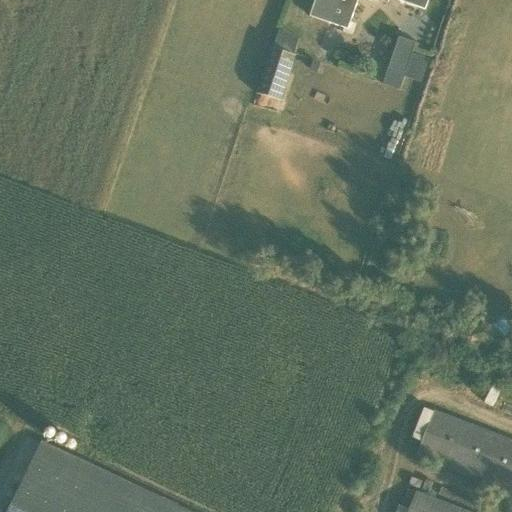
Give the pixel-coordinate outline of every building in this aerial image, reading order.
[(358,0),(315,0),(310,17),(343,28),(342,32),(353,35),(357,24),(351,22),(358,0)] [(378,0),(388,3),(390,0),(395,0),(425,10),(428,0),(378,0)] [(279,31),(273,48),(271,48),(256,93),(280,101),(295,56),(294,55),(300,38),(279,31)] [(416,44),(398,38),(383,84),(401,91),(416,44)] [(113,295),(54,421),(247,511),(320,511),(367,414),(113,295)] [(511,511),(511,441),(434,411),(417,456),(511,493),(511,511),(465,511),(416,493),(407,511),(511,511)] [(185,511),(41,444),(8,511),(185,511)]
